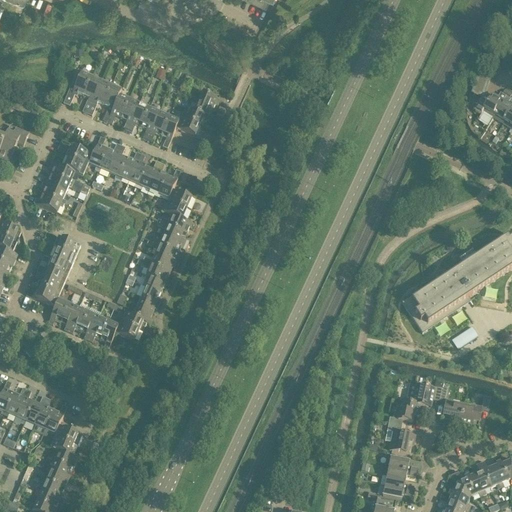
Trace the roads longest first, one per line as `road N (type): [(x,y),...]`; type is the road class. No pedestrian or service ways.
road 1 (secondary): [(396,0),(158,511)]
road 2 (secondary): [(208,511),(445,0)]
road 3 (residential): [(19,194),(61,114),(219,183)]
road 4 (residential): [(105,0),(169,27),(218,0)]
